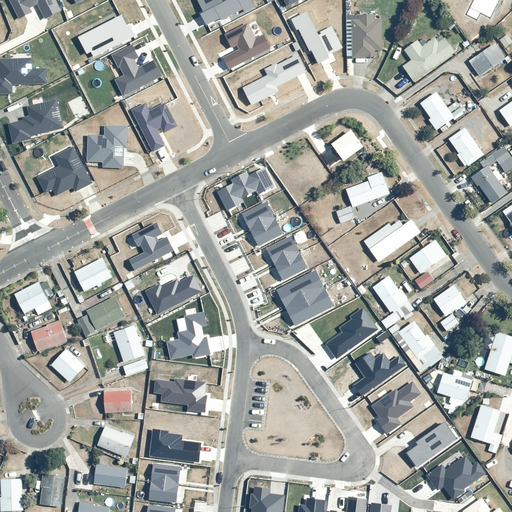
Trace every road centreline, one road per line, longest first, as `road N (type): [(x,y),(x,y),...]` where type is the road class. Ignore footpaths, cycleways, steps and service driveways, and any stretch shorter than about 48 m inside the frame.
road 1 (residential): [(511,289),(368,102),(327,104),(234,151)]
road 2 (residential): [(231,457),(343,471),(358,453),(297,358),(243,344)]
road 3 (residential): [(243,344),(233,298),(175,181)]
road 4 (residential): [(234,151),(154,0)]
road 5 (residential): [(175,181),(37,253)]
road 6 (residential): [(44,394),(57,412),(56,430),(41,442),(22,435),(13,368)]
